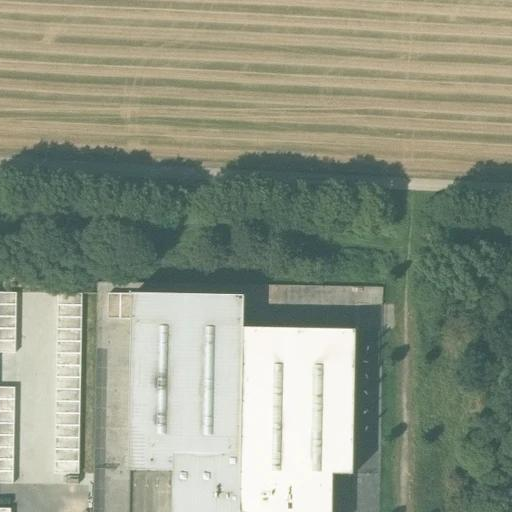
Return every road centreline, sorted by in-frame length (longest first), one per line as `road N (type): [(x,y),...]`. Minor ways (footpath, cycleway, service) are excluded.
road 1 (track): [(511,193),(0,164)]
road 2 (track): [(397,511),(410,188)]
